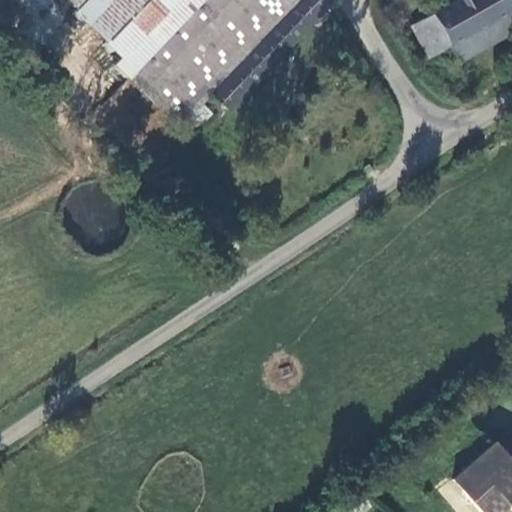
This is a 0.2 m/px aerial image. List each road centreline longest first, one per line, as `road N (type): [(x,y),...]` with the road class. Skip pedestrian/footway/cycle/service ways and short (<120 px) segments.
road 1 (unclassified): [(443,146),(0,440)]
road 2 (unclassified): [(443,146),(343,0)]
